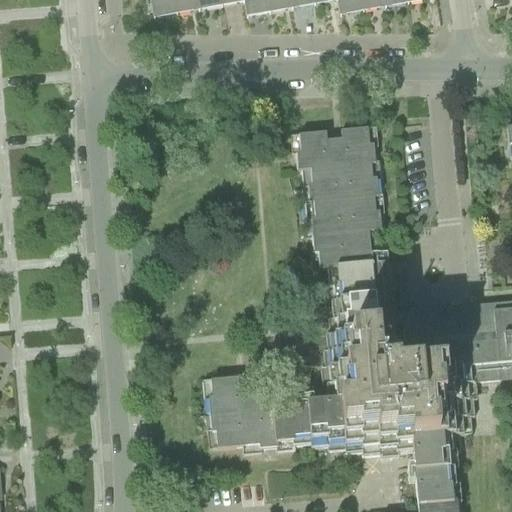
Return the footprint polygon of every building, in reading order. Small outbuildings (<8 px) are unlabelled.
[(175,18),(171,0),(147,0),(152,22),(152,23),(154,22),(154,21),(175,18)] [(171,0),(175,18),(175,19),(176,18),(176,17),(197,13),(197,15),(194,0),(171,0)] [(194,0),(197,15),(199,14),(198,13),(219,10),(220,11),(220,10),(218,0),(194,0)] [(218,0),(220,10),(222,10),(221,9),(242,5),(243,5),(242,0),(218,0)] [(242,0),(243,5),(242,5),(245,20),(245,21),(247,21),(246,20),(268,16),(265,0),(242,0)] [(265,0),(268,16),(269,17),(269,16),(291,12),(291,13),(288,0),(265,0)] [(288,0),(291,13),(292,13),(292,12),(314,8),(312,0),(288,0)] [(312,0),(314,8),(314,9),(314,8),(336,4),(335,0),(312,0)] [(335,0),(336,4),(338,19),(339,19),(339,20),(340,20),(340,19),(361,15),(361,16),(362,16),(359,0),(335,0)] [(359,0),(362,16),(362,15),(384,11),(384,12),(385,12),(382,0),(359,0)] [(382,0),(385,12),(385,10),(406,7),(406,8),(407,8),(407,6),(405,0),(382,0)] [(423,322),(400,324),(401,341),(393,341),(386,266),(370,267),(367,236),(379,235),(378,218),(382,218),(380,199),(376,199),(375,184),(379,184),(377,165),(373,166),(372,151),(376,151),(374,132),(339,135),(340,143),(325,144),(325,137),(289,140),(291,159),(295,159),(297,175),(301,175),(303,192),(307,191),(308,206),(304,207),(305,225),(310,225),(313,256),(308,256),(310,275),(327,274),(328,290),(333,290),(334,306),(330,306),(331,323),(327,323),(329,340),(324,340),(326,357),(322,357),(323,374),(319,375),(321,393),(325,393),(326,408),(273,413),(272,396),(238,399),(237,382),(201,385),(203,403),(207,403),(210,434),(206,435),(207,454),(241,450),(241,459),(261,457),(260,452),(275,451),(275,456),(294,454),(293,450),(309,448),(309,452),(326,451),(327,455),(344,454),(344,458),(360,456),(361,460),(411,456),(415,511),(455,511),(455,507),(459,507),(458,488),(454,488),(452,473),(456,473),(455,456),(458,456),(457,439),(470,438),(468,421),(473,420),(471,402),(466,402),(465,388),(498,385),(497,379),(510,378),(511,386),(511,133),(504,134),(506,150),(505,150),(505,152),(511,151),(511,305),(490,308),(490,310),(423,316),(423,322)]
